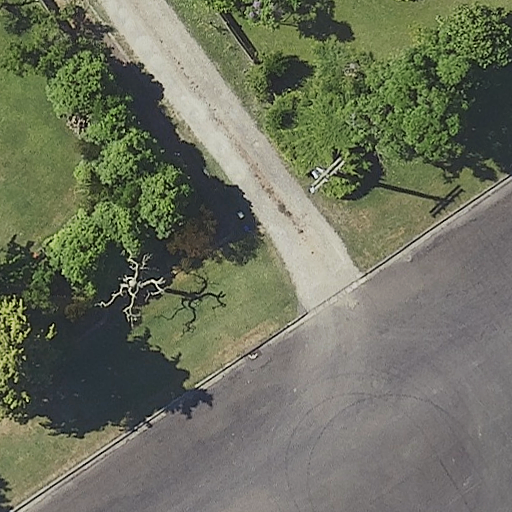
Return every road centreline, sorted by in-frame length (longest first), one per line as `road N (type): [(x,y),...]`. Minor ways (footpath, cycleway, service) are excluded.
road 1 (residential): [(385,392),(207,511)]
road 2 (residential): [(511,307),(385,392)]
road 3 (residential): [(446,511),(385,392)]
